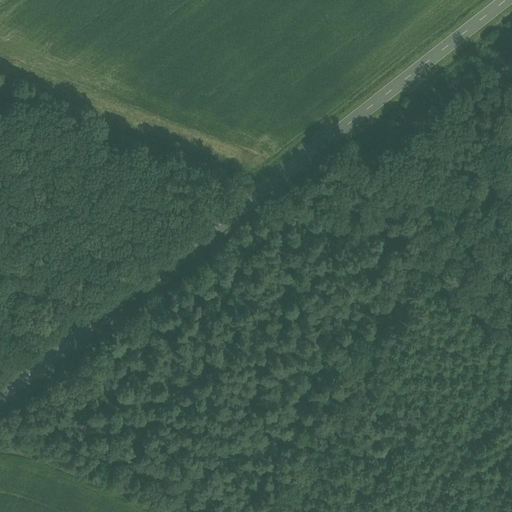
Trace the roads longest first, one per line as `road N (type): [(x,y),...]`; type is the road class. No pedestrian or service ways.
road 1 (primary): [(0,397),(504,0)]
road 2 (track): [(265,189),(0,65)]
road 3 (track): [(330,138),(427,274),(511,336)]
